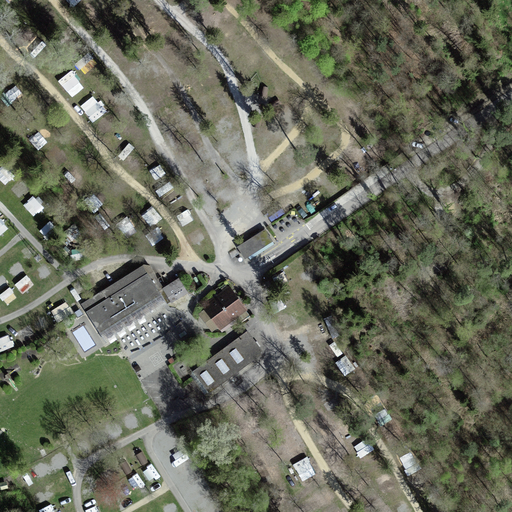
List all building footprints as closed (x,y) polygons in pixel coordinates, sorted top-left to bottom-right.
[(89,73),(100,61),(93,55),(82,67),(89,73)] [(60,79),(69,90),(83,79),(73,67),(60,79)] [(96,93),(82,104),(95,120),(109,109),(96,93)] [(204,102),(210,114),(220,109),(214,97),(204,102)] [(103,131),(117,124),(112,113),(97,119),(103,131)] [(222,126),(233,124),(230,113),(219,116),(222,126)] [(170,139),(175,149),(183,144),(178,134),(170,139)] [(230,157),(243,151),(241,146),(228,152),(230,157)] [(0,174),(5,183),(15,177),(7,163),(0,167),(0,174)] [(158,177),(168,170),(163,163),(153,170),(158,177)] [(21,197),(30,189),(21,179),(12,187),(21,197)] [(170,180),(158,186),(164,198),(176,192),(170,180)] [(25,203),(36,214),(46,205),(36,193),(25,203)] [(143,212),(154,224),(168,210),(158,199),(143,212)] [(224,204),(214,210),(221,220),(230,214),(224,204)] [(0,234),(10,226),(2,216),(0,218),(0,234)] [(40,222),(50,235),(59,229),(49,216),(40,222)] [(196,244),(208,236),(201,226),(189,234),(196,244)] [(245,257),(271,241),(265,230),(239,247),(245,257)] [(4,264),(14,277),(25,268),(16,255),(4,264)] [(47,281),(57,270),(46,259),(35,270),(47,281)] [(322,275),(320,264),(300,268),(302,279),(322,275)] [(143,265),(81,304),(100,333),(161,295),(167,304),(171,301),(163,288),(153,272),(149,275),(143,265)] [(0,291),(13,282),(4,271),(0,274),(0,291)] [(280,285),(290,280),(285,271),(275,275),(280,285)] [(28,272),(16,282),(25,293),(37,283),(28,272)] [(163,288),(171,301),(171,302),(187,292),(179,278),(163,288)] [(12,285),(1,293),(9,303),(19,295),(12,285)] [(231,289),(209,305),(223,324),(245,308),(231,289)] [(70,300),(54,306),(59,318),(74,312),(70,300)] [(290,311),(280,317),(286,328),(296,323),(290,311)] [(32,323),(18,329),(24,341),(38,335),(32,323)] [(74,330),(86,349),(96,343),(85,324),(74,330)] [(195,371),(210,391),(262,352),(247,332),(195,371)] [(13,340),(0,343),(0,348),(15,344),(13,340)] [(328,345),(334,357),(344,352),(338,340),(328,345)] [(347,372),(357,366),(349,352),(338,358),(347,372)] [(246,392),(251,402),(264,395),(260,385),(246,392)] [(338,421),(334,424),(339,431),(353,422),(328,387),(319,394),(338,421)] [(324,412),(315,417),(322,429),(331,424),(324,412)] [(390,434),(400,430),(396,422),(386,426),(390,434)] [(173,444),(181,440),(176,430),(168,434),(173,444)] [(363,455),(376,447),(365,430),(352,438),(363,455)] [(324,442),(336,463),(352,454),(340,433),(324,442)] [(298,458),(308,452),(303,441),(292,447),(298,458)] [(305,479),(319,473),(311,454),(297,460),(305,479)] [(414,473),(422,491),(432,486),(424,469),(414,473)] [(384,488),(397,483),(391,471),(379,476),(384,488)] [(320,489),(312,497),(322,508),(331,499),(320,489)] [(436,511),(437,511),(447,506),(441,496),(430,502),(436,511)] [(91,504),(95,510),(103,504),(99,498),(91,504)] [(312,498),(299,504),(302,511),(315,511),(318,511),(312,498)] [(346,511),(335,500),(324,511),(325,511),(346,511)]
